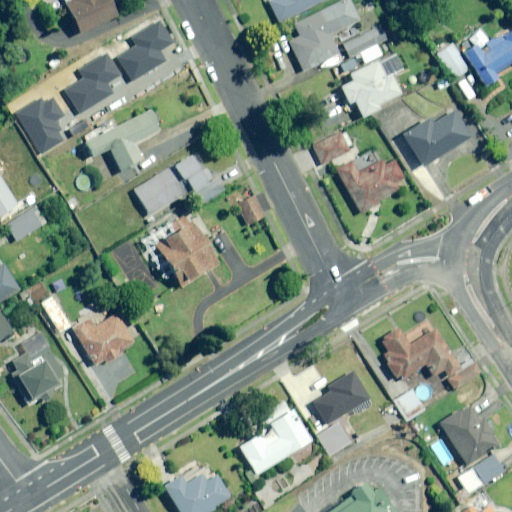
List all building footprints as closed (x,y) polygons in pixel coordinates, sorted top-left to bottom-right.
[(106,0),(60,0),(76,34),(114,17),(106,0)] [(325,0),(265,0),(267,2),(277,23),(325,0)] [(357,21),(347,0),(344,0),(292,25),(298,38),(288,43),(301,72),(338,54),(329,34),(357,21)] [(386,39),(379,26),(342,45),(349,58),(359,53),(365,64),(381,55),(376,44),(386,39)] [(511,26),(498,36),(482,46),(479,42),(461,54),(482,87),(495,79),(492,75),(511,62),(511,26)] [(450,44),(436,53),(454,79),(467,70),(450,44)] [(122,78),(108,51),(84,63),(106,107),(142,88),(134,72),(122,78)] [(384,78),(376,62),(349,75),(352,82),(339,88),(346,104),(352,101),(360,118),(378,110),(376,105),(398,95),(389,76),(384,78)] [(477,95),(464,78),(457,83),(470,99),(477,95)] [(469,138),(453,111),(431,124),(428,119),(400,136),(420,168),(469,138)] [(157,131),(148,112),(83,142),(90,158),(107,150),(118,174),(141,163),(132,143),(157,131)] [(348,152),(339,134),(311,148),(320,166),(348,152)] [(148,216),(185,194),(190,191),(190,192),(211,180),(205,169),(199,172),(190,157),(133,191),(148,216)] [(357,173),(350,160),(333,169),(358,214),(374,205),(373,203),(396,190),(393,184),(403,179),(393,161),(383,166),(380,161),(357,173)] [(218,180),(193,193),(198,203),(223,189),(218,180)] [(264,217),(252,195),(234,205),(246,227),(264,217)] [(46,223),(36,207),(5,226),(15,242),(46,223)] [(211,235),(198,212),(186,219),(184,215),(164,227),(170,236),(154,245),(177,287),(217,265),(203,239),(211,235)] [(229,236),(222,239),(230,254),(236,251),(229,236)] [(0,264),(0,301),(18,290),(1,264),(0,264)] [(70,326),(51,296),(40,303),(59,333),(70,326)] [(99,319),(101,322),(93,327),(88,319),(70,330),(94,367),(102,361),(104,364),(121,353),(119,351),(132,342),(114,314),(111,316),(109,313),(99,319)] [(0,340),(11,333),(0,316),(0,340)] [(461,370),(428,322),(406,337),(399,327),(379,340),(387,352),(379,357),(397,384),(425,365),(433,377),(440,372),(453,391),(478,374),(471,363),(461,370)] [(51,394),(63,387),(59,379),(63,377),(44,343),(7,365),(31,406),(39,401),(41,404),(53,397),(51,394)] [(370,405),(350,373),(328,386),(332,393),(311,405),(325,428),(353,412),(355,414),(370,405)] [(424,410),(411,390),(393,402),(406,422),(424,410)] [(309,442),(285,402),(261,417),(268,429),(258,435),(237,448),(255,476),(309,442)] [(476,422),(466,407),(437,425),(464,466),(496,446),(479,420),(476,422)] [(340,423),(315,438),(328,458),(352,443),(340,423)] [(501,472),(489,455),(456,478),(467,495),(501,472)] [(206,480),(201,473),(186,482),(182,475),(162,486),(176,511),(209,511),(213,510),(212,508),(228,498),(215,475),(206,480)] [(329,511),(387,511),(383,506),(393,499),(378,478),(329,511)]
